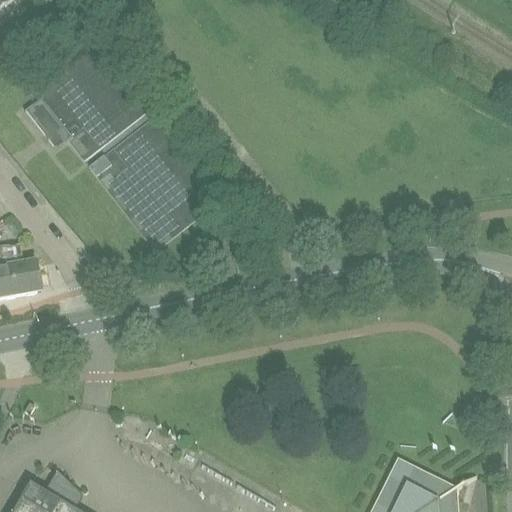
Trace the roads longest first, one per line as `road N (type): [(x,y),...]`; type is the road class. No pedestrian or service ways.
road 1 (tertiary): [(97,319),(367,268),(455,262)]
road 2 (residential): [(84,290),(0,177)]
